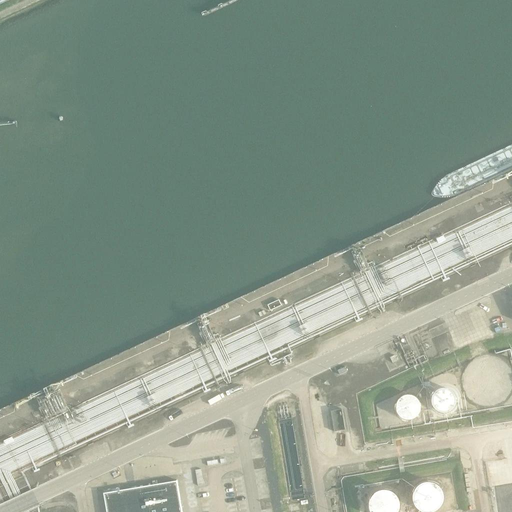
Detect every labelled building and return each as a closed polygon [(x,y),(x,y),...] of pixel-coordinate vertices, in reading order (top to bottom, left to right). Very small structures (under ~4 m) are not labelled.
[(270,311),(282,306),(279,300),(267,305),(270,311)] [(461,373),(462,388),(468,396),(481,403),(493,403),(504,397),(511,384),(511,371),(503,358),(493,353),(479,353),(468,360),(461,373)] [(457,397),(456,394),(456,392),(454,389),(453,387),(450,385),(448,384),(445,384),(443,384),(439,385),(436,386),(434,388),(432,390),(432,392),(431,394),(431,397),(432,401),(433,403),(434,405),(436,407),(438,408),(440,409),(443,409),(446,409),(448,409),(452,406),(454,405),(455,402),(456,400),(457,397)] [(421,405),(421,404),(421,401),(420,399),(418,396),(417,394),(414,392),(412,392),(409,391),(407,391),(405,391),(402,392),(399,394),(397,396),(395,400),(394,403),(394,405),(394,407),(395,410),(396,412),(398,414),(401,416),(403,417),(406,418),(409,418),(413,416),(415,416),(417,414),(420,410),(421,407),(421,405)] [(330,411),(334,432),(345,430),(342,409),(330,411)] [(442,495),(442,494),(442,491),(440,488),(439,485),(437,483),(435,481),(432,480),(429,479),(426,479),(422,480),(420,481),(418,482),(416,484),(414,486),(413,489),(412,492),(412,495),(412,498),(413,500),(415,503),(417,506),(419,507),(422,509),(424,509),(427,509),(430,509),(433,508),(436,507),(438,505),(440,502),(441,500),(441,498),(442,495)] [(106,511),(182,511),(178,481),(103,493),(106,511)] [(399,503),(399,499),(397,496),(396,493),(394,491),(392,490),(388,488),(385,487),(382,487),(377,488),(375,490),(372,492),(370,495),(369,498),(368,500),(368,503),(368,506),(370,509),(371,511),(395,511),(396,511),(398,508),(399,506),(399,503)]
